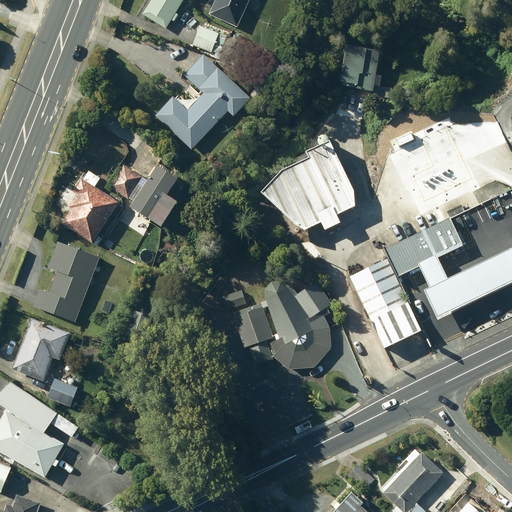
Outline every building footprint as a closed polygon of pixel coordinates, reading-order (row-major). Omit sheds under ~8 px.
[(149,0),(141,14),(165,28),(170,19),(173,21),(177,14),(174,13),(181,0),(149,0)] [(214,0),(208,14),(236,27),(246,5),(252,7),(254,2),(250,0),(214,0)] [(217,32),(199,26),(191,45),(210,52),(217,32)] [(369,90),(367,100),(386,103),(389,87),(376,85),(378,75),(373,75),(377,49),(341,44),(335,80),(339,81),(339,85),(354,87),(354,88),(369,90)] [(261,58),(257,68),(273,74),(281,55),(258,47),(257,50),(260,51),(257,57),(261,58)] [(202,54),(182,75),(200,92),(188,104),(180,97),(176,101),(171,96),(153,115),(189,149),(226,110),(231,115),(248,98),(202,54)] [(260,83),(248,96),(256,103),(268,90),(260,83)] [(325,139),(301,151),(303,155),(275,169),(255,191),(285,218),(301,229),(317,221),(321,229),(336,222),(333,213),(351,205),(350,202),(349,188),(325,139)] [(158,226),(174,201),(164,194),(175,178),(155,165),(146,180),(123,165),(105,194),(93,186),(98,178),(86,170),(81,179),(79,178),(71,191),(75,193),(67,206),(70,208),(60,223),(91,242),(103,223),(109,227),(114,218),(108,214),(120,195),(126,199),(127,198),(132,201),(128,207),(158,226)] [(445,216),(380,248),(386,259),(348,277),(381,347),(419,329),(406,303),(399,306),(399,305),(408,301),(396,275),(417,265),(427,286),(421,289),(434,317),(511,279),(511,256),(508,248),(445,278),(435,258),(459,246),(445,216)] [(46,267),(56,271),(48,293),(38,290),(32,307),(73,322),(97,257),(55,242),(46,267)] [(131,252),(134,246),(128,242),(121,254),(129,258),(129,257),(135,261),(138,257),(131,252)] [(328,327),(339,322),(334,309),(315,281),(295,294),(289,285),(285,288),(279,282),(270,282),(263,288),(263,297),(265,302),(258,304),(258,302),(232,312),(233,316),(230,317),(243,347),(247,346),(254,364),(270,359),(270,357),(272,357),(287,370),(313,367),(330,348),(328,327)] [(241,291),(221,297),(225,309),(244,303),(241,291)] [(121,334),(123,335),(122,337),(147,344),(155,318),(130,310),(127,322),(125,321),(121,334)] [(30,318),(10,368),(42,381),(51,357),(58,360),(68,333),(30,318)] [(52,379),(45,398),(68,407),(75,387),(52,379)] [(0,405),(5,409),(0,418),(0,453),(43,477),(50,464),(54,466),(57,461),(53,459),(62,443),(45,434),(45,436),(40,433),(41,432),(48,422),(69,437),(76,427),(9,382),(0,390),(0,405)] [(404,511),(441,476),(418,453),(380,492),(399,511),(404,511)] [(0,463),(0,489),(9,467),(0,463)] [(346,475),(363,490),(373,479),(356,464),(346,475)] [(364,511),(357,505),(360,502),(349,492),(329,511),(364,511)] [(0,511),(34,511),(38,502),(14,496),(11,508),(4,506),(2,511),(0,511)]
